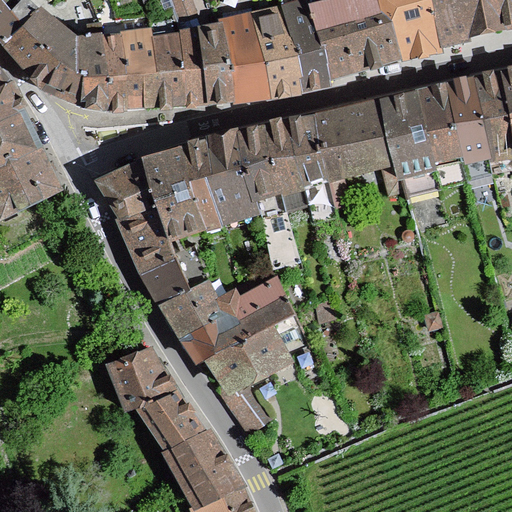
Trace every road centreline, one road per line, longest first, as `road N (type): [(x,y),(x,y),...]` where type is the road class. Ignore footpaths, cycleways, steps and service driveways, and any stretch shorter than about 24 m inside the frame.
road 1 (residential): [(74,169),(195,120),(511,60)]
road 2 (tertiary): [(271,511),(260,482),(125,272),(74,169)]
road 3 (tertiary): [(74,169),(0,67)]
